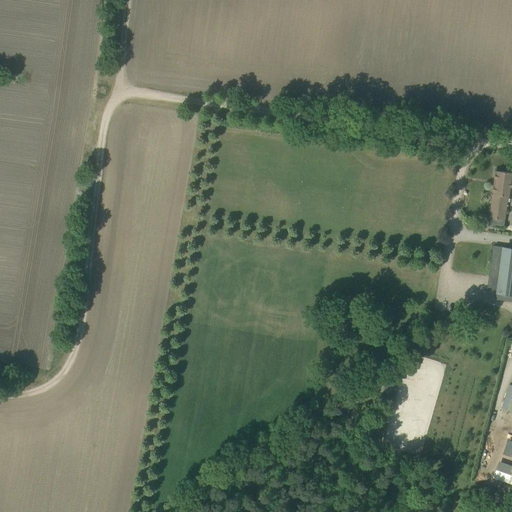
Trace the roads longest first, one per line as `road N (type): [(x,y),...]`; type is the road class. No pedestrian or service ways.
road 1 (track): [(511,143),(118,92),(83,329),(49,382),(0,394)]
road 2 (unknown): [(481,138),(466,160),(451,228),(511,236)]
